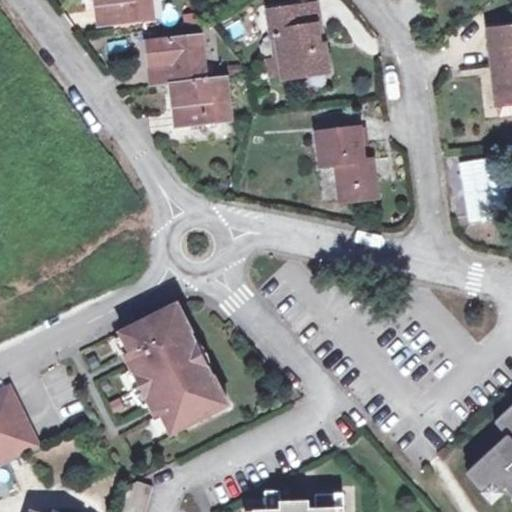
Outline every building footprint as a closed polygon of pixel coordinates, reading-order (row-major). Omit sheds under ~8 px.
[(98,0),(101,29),(149,22),(146,0),(98,0)] [(154,0),(146,0),(149,22),(158,22),(154,0)] [(321,11),(314,12),(319,53),(327,52),(321,11)] [(319,53),(314,12),(275,18),(276,37),(283,37),(285,60),(287,79),(329,73),(327,52),(319,53)] [(511,100),(511,28),(490,32),(498,102),(511,100)] [(156,86),(175,84),(203,81),(197,37),(151,42),(156,86)] [(206,37),(197,37),(203,81),(212,80),(206,37)] [(273,81),(287,79),(285,60),(271,62),(273,81)] [(230,78),(221,79),(226,124),(235,123),(230,78)] [(203,81),(175,84),(179,128),(226,124),(221,79),(212,80),(203,81)] [(365,162),(361,131),(319,135),(322,167),(339,166),(342,201),(380,197),(376,162),(365,162)] [(161,412),(172,433),(228,404),(214,376),(211,377),(189,332),(192,331),(178,303),(121,332),(131,353),(126,355),(156,415),(161,412)] [(0,390),(0,402),(16,394),(11,385),(0,390)] [(0,465),(41,445),(16,394),(0,402),(0,465)] [(501,440),(462,477),(489,504),(503,491),(511,500),(511,404),(488,427),(501,440)] [(115,491),(108,511),(137,511),(144,488),(130,484),(115,491)] [(340,511),(339,488),(310,490),(311,504),(304,504),(303,497),(276,497),(275,487),(259,488),(260,506),(240,508),(240,511),(340,511)]
